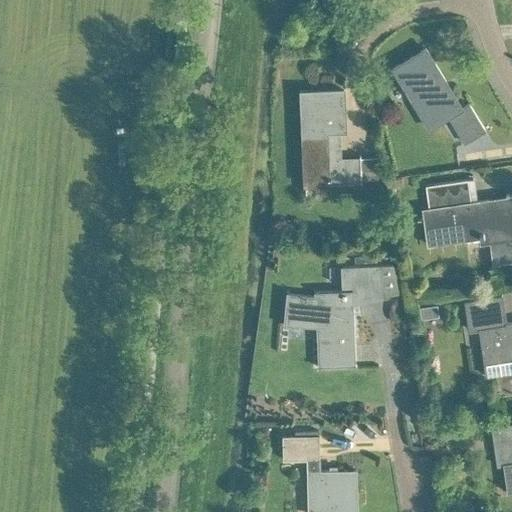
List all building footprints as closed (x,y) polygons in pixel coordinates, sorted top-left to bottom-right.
[(425,47),(393,66),(402,82),(411,97),(429,126),(448,115),(464,141),(485,129),(468,102),(461,106),(425,47)] [(341,156),(340,131),(347,130),(345,86),(299,88),(303,184),(330,183),(330,182),(361,181),(361,178),(378,178),(377,156),(360,157),(360,155),(341,156)] [(448,168),(468,165),(467,154),(447,157),(448,168)] [(511,195),(477,200),(474,176),(426,182),(429,206),(422,207),(427,244),(479,237),(479,243),(489,241),(492,262),(511,259),(511,195)] [(399,292),(393,264),(341,266),(342,290),(316,291),(316,295),(287,292),(285,313),(317,316),(319,366),(354,365),(352,304),(387,297),(386,294),(399,292)] [(511,320),(505,322),(501,294),(465,300),(469,328),(479,327),(485,362),(511,358),(511,320)] [(511,422),(493,425),(498,462),(503,462),(506,491),(511,489),(511,422)] [(449,435),(465,434),(464,423),(449,424),(449,435)] [(320,469),(319,433),(282,434),(283,458),(307,458),(308,511),(356,511),(356,468),(320,469)]
